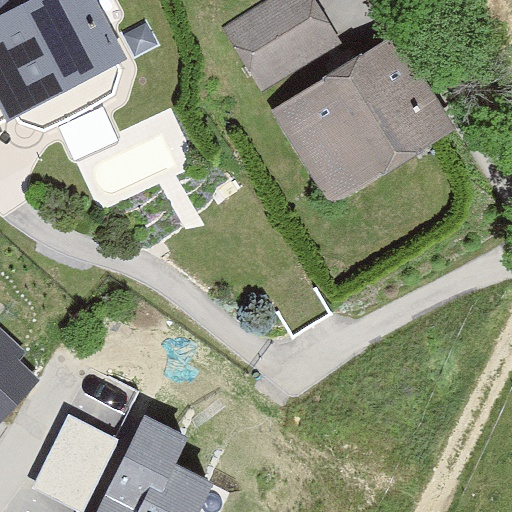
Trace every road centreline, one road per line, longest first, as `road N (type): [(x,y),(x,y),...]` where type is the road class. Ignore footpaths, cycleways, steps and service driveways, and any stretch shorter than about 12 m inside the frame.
road 1 (residential): [(20,210),(91,251),(162,278),(293,377),(435,294),(511,263)]
road 2 (residential): [(379,0),(511,196)]
road 3 (residential): [(70,368),(0,475)]
